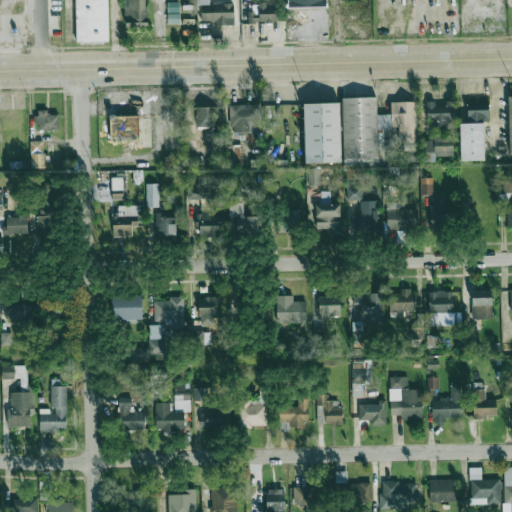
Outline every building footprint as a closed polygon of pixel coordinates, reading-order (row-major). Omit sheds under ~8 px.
[(107,0),(75,0),(76,42),(109,42),(107,0)] [(146,0),(124,0),(125,27),(147,27),(146,0)] [(327,7),(327,0),(286,0),(287,8),(327,7)] [(167,24),(180,24),(179,1),(167,1),(167,24)] [(278,22),(278,6),(267,6),(267,3),(249,3),(249,22),(278,22)] [(234,4),(201,5),(201,20),(217,20),(217,25),(234,25),(234,4)] [(342,98),(344,165),(377,165),(376,129),(391,128),(390,114),(376,114),(376,97),(342,98)] [(489,121),(488,100),(467,101),(467,122),(489,121)] [(417,143),(416,101),(391,102),(391,126),(398,126),(398,143),(417,143)] [(427,102),(428,125),(455,124),(454,101),(427,102)] [(304,104),(305,163),(341,162),(340,103),(304,104)] [(230,104),(230,134),(260,133),(260,104),(230,104)] [(196,127),(217,126),(216,107),(196,107),(196,127)] [(58,131),(59,115),(47,114),(48,110),(36,109),(35,130),(58,131)] [(138,115),(110,116),(111,141),(139,140),(138,115)] [(460,160),(484,160),(483,123),(459,123),(460,160)] [(393,150),(394,130),(378,129),(378,139),(383,139),(382,150),(393,150)] [(453,135),(433,136),(433,140),(423,140),(424,161),(435,161),(435,156),(453,155),(453,135)] [(44,141),(30,141),(31,168),(44,167),(44,141)] [(308,186),(320,185),(320,168),(307,168),(308,186)] [(511,172),(502,174),(505,194),(511,192),(511,172)] [(123,177),(111,178),(112,199),(123,199),(123,177)] [(432,177),(420,178),(421,195),(433,194),(432,177)] [(204,199),(204,184),(187,183),(187,199),(204,199)] [(159,207),(158,184),(146,184),(147,207),(159,207)] [(347,200),(362,200),(361,184),(346,185),(347,200)] [(38,235),(55,235),(55,189),(41,189),(41,208),(38,208),(38,235)] [(260,234),(260,216),(244,216),(244,196),(229,197),(230,217),(234,217),(235,235),(260,234)] [(431,224),(450,224),(450,196),(430,196),(431,224)] [(377,220),(378,201),(359,200),(358,231),(368,231),(369,219),(377,220)] [(418,229),(418,205),(400,206),(400,201),(386,201),(387,230),(418,229)] [(340,232),(340,204),(315,204),(316,229),(327,228),(327,232),(340,232)] [(112,213),(112,236),(132,236),(132,226),(138,226),(138,205),(118,205),(118,213),(112,213)] [(300,210),(277,211),(278,233),(301,232),(300,210)] [(222,216),(211,216),(211,212),(195,212),(194,227),(199,227),(199,236),(221,236),(222,216)] [(176,235),(175,213),(155,214),(156,236),(176,235)] [(27,234),(28,216),(5,216),(4,233),(27,234)] [(414,288),(399,289),(399,292),(389,293),(389,311),(397,311),(397,316),(404,316),(403,311),(414,311),(414,288)] [(472,319),(492,319),(491,290),(471,291),(472,319)] [(453,292),(430,291),(429,323),(443,324),(443,325),(452,325),(453,292)] [(353,295),(353,305),(359,305),(360,320),(367,320),(367,325),(381,325),(380,294),(353,295)] [(142,321),(142,295),(112,295),(112,321),(142,321)] [(293,295),(276,295),(276,323),(306,322),(306,301),(293,301),(293,295)] [(169,300),(153,301),(154,321),(172,320),(172,334),(184,334),(183,296),(169,297),(169,300)] [(214,324),(213,317),(221,317),(221,296),(199,297),(199,325),(214,324)] [(340,316),(340,296),(319,296),(319,317),(340,316)] [(10,321),(30,321),(29,303),(5,304),(5,314),(10,314),(10,321)] [(45,320),(66,321),(66,304),(45,303),(45,320)] [(161,325),(150,324),(149,347),(131,347),(131,359),(165,360),(166,338),(160,338),(161,325)] [(10,333),(0,333),(1,344),(11,344),(10,333)] [(16,379),(16,375),(22,375),(22,366),(2,365),(2,378),(16,379)] [(421,389),(408,389),(407,376),(389,377),(390,414),(401,414),(401,420),(422,419),(421,389)] [(428,388),(437,388),(437,377),(428,377),(428,388)] [(461,417),(460,384),(450,384),(451,398),(432,399),(433,424),(445,424),(445,417),(461,417)] [(10,392),(11,409),(7,409),(8,426),(33,425),(31,385),(27,385),(27,392),(10,392)] [(40,410),(39,431),(66,431),(67,386),(52,386),(52,410),(40,410)] [(192,388),(192,400),(211,400),(211,387),(192,388)] [(496,417),(496,399),(485,399),(485,389),(473,389),(473,417),(496,417)] [(155,402),(156,431),(185,430),(184,410),(190,410),(190,394),(173,395),(173,402),(155,402)] [(341,400),(328,400),(328,394),(315,394),(316,405),(324,405),(324,425),(342,425),(341,400)] [(280,406),(279,425),(307,426),(308,398),(298,397),(298,407),(280,406)] [(145,430),(145,412),(131,412),(131,398),(119,398),(119,429),(145,430)] [(386,425),(386,400),(377,401),(377,404),(358,404),(359,420),(369,420),(369,425),(386,425)] [(239,427),(266,426),(266,403),(239,403),(239,427)] [(200,427),(226,428),(227,411),(200,410),(200,427)] [(511,511),(511,466),(503,467),(503,511),(511,511)] [(481,467),(469,467),(470,504),(500,503),(500,479),(481,479),(481,467)] [(455,479),(429,479),(429,501),(456,501),(455,479)] [(380,508),(408,509),(408,501),(418,501),(419,482),(381,482),(380,508)] [(351,484),(351,502),(371,502),(371,484),(351,484)] [(50,485),(40,485),(41,499),(50,499),(50,485)] [(293,506),(316,505),(315,486),(293,487),(293,506)] [(236,511),(236,487),(211,487),(211,511),(236,511)] [(168,494),(168,511),(196,511),(196,489),(183,489),(183,494),(168,494)] [(267,511),(284,511),(284,489),(267,489),(267,511)] [(128,511),(148,511),(149,491),(129,490),(128,511)] [(37,511),(37,498),(12,499),(12,511),(37,511)] [(47,511),(72,511),(72,501),(47,502),(47,511)]
